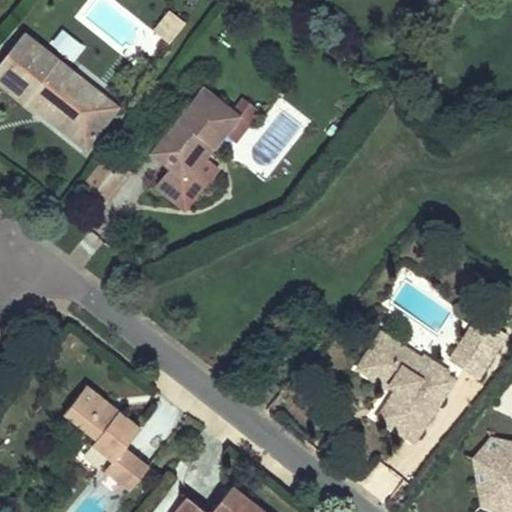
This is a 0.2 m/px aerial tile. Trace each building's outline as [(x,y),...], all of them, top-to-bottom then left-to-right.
[(182,23),(169,12),(161,22),(174,32),(182,23)] [(174,32),(161,22),(153,32),(166,43),(174,32)] [(114,107),(21,34),(0,61),(0,88),(34,115),(36,112),(41,106),(50,114),(45,119),(82,148),(114,107)] [(256,111),(243,102),(233,115),(202,90),(150,156),(169,171),(155,188),(183,210),(204,183),(187,169),(206,145),(212,150),(223,135),(236,119),(245,126),(256,111)] [(50,114),(41,106),(36,112),(45,119),(50,114)] [(232,142),(245,126),(236,119),(223,135),(232,142)] [(204,183),(214,171),(202,162),(212,150),(206,145),(187,169),(204,183)] [(124,173),(102,156),(78,187),(99,204),(124,173)] [(490,330),(477,321),(449,365),(462,373),(490,330)] [(505,340),(490,330),(462,373),(477,383),(505,340)] [(454,384),(379,335),(360,365),(393,387),(390,391),(397,395),(379,423),(414,446),(454,384)] [(393,387),(360,365),(356,372),(389,392),(390,391),(393,387)] [(107,407),(83,388),(60,417),(94,443),(89,449),(109,465),(103,473),(126,491),(143,469),(120,450),(136,430),(115,413),(111,418),(103,412),(107,407)] [(269,398),(257,388),(251,396),(263,406),(269,398)] [(115,413),(107,407),(103,412),(111,418),(115,413)] [(478,505),(491,511),(511,511),(511,440),(489,436),(470,457),(478,505)] [(386,504),(404,480),(377,459),(358,483),(386,504)] [(255,511),(227,488),(208,511),(200,511),(182,498),(170,511),(255,511)]
